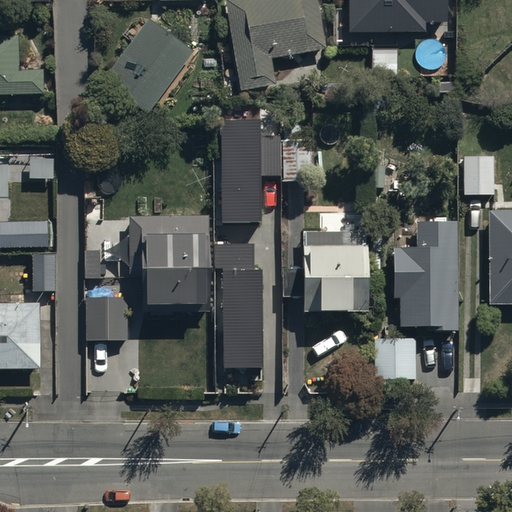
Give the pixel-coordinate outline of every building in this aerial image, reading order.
[(223,0),(239,87),(277,80),(272,57),(325,47),(316,0),(223,0)] [(341,0),(342,33),(423,32),(427,23),(448,23),(448,0),(341,0)] [(191,50),(145,19),(103,82),(149,113),(191,50)] [(0,94),(45,95),(45,90),(52,90),(52,73),(44,73),(44,67),(20,67),(21,35),(0,35),(0,94)] [(399,45),(370,44),(369,75),(399,75),(399,45)] [(260,120),(221,120),(222,223),(262,223),(261,176),(281,176),(280,135),(260,135),(260,120)] [(309,124),(282,124),(282,181),(309,181),(309,124)] [(493,155),(463,155),(463,194),(494,194),(493,155)] [(491,302),(511,301),(511,208),(490,209),(491,302)] [(142,311),(208,310),(206,216),(128,218),(129,278),(142,277),(142,311)] [(416,246),(392,246),(391,296),(398,296),(397,323),(422,323),(422,328),(456,329),(457,219),(416,219),(416,246)] [(47,221),(0,221),(0,247),(47,247),(47,221)] [(367,308),(366,230),(301,231),(300,267),(282,267),(283,294),(301,294),(302,310),(367,308)] [(222,369),(263,368),(262,270),(255,270),(254,244),(215,245),(215,269),(221,269),(222,369)] [(31,251),(31,288),(55,289),(56,251),(31,251)] [(86,338),(126,337),(125,294),(85,295),(86,338)] [(37,300),(0,300),(0,366),(38,367),(37,300)] [(373,377),(415,378),(416,337),(374,336),(373,377)]
